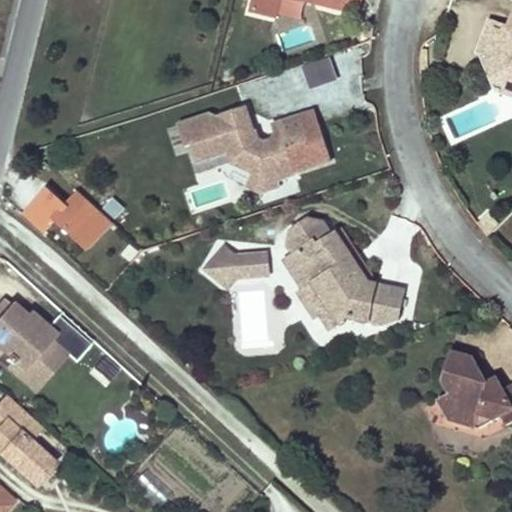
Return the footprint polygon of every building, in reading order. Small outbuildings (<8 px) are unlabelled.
[(252,0),(249,13),(274,19),(276,12),(300,18),(305,1),(304,0),(252,0)] [(362,0),(304,0),(305,1),(359,14),(362,0)] [(511,28),(505,26),(488,19),(475,52),(482,55),(497,60),(490,80),(511,88),(511,28)] [(497,60),(482,55),(490,80),(497,60)] [(337,78),(330,57),(303,66),(311,87),(337,78)] [(511,88),(490,80),(494,93),(511,99),(511,88)] [(332,161),(318,125),(304,131),(299,118),(273,127),(275,136),(272,144),(263,147),(259,144),(254,133),(248,135),(239,138),(237,132),(246,129),(241,112),(213,122),(205,120),(175,131),(184,155),(190,152),(195,168),(230,156),(233,165),(255,175),(262,179),(276,174),(279,183),(296,177),(295,175),(332,161)] [(318,125),(314,113),(299,118),(304,131),(318,125)] [(248,135),(246,129),(237,132),(239,138),(248,135)] [(281,189),(279,183),(276,174),(262,179),(255,175),(248,189),(263,196),(281,189)] [(0,197),(8,204),(16,196),(25,188),(15,179),(0,195),(0,197)] [(112,217),(80,188),(63,206),(44,189),(21,216),(40,233),(52,220),(84,248),(112,217)] [(323,313),(334,329),(351,316),(381,325),(400,318),(405,296),(382,289),(372,286),(364,273),(359,275),(351,264),(356,261),(339,236),(334,237),(326,224),(313,221),(294,232),(291,246),(299,255),(289,261),(309,291),(318,286),(332,307),(323,313)] [(346,232),(339,236),(356,261),(351,264),(359,275),(364,273),(372,286),(382,289),(346,232)] [(240,258),(229,249),(220,260),(222,281),(243,278),(240,258)] [(270,255),(240,258),(243,278),(272,275),(270,255)] [(220,260),(210,271),(222,281),(220,260)] [(222,281),(233,291),(243,278),(222,281)] [(309,291),(305,294),(320,316),(323,313),(332,307),(318,286),(309,291)] [(0,319),(11,307),(5,301),(0,306),(0,319)] [(0,351),(2,350),(24,369),(31,361),(47,375),(66,353),(50,339),(54,335),(30,314),(26,318),(12,305),(11,307),(0,319),(0,351)] [(510,425),(511,423),(511,385),(506,389),(500,376),(497,377),(489,382),(479,379),(482,372),(483,369),(472,366),(476,356),(454,350),(446,378),(453,392),(440,399),(452,420),(477,427),(480,414),(497,420),(505,415),(510,425)] [(113,382),(121,368),(102,358),(95,372),(113,382)] [(34,390),(47,375),(31,361),(24,369),(18,376),(34,390)] [(489,382),(497,377),(482,372),(479,379),(489,382)] [(29,416),(7,396),(0,404),(0,418),(4,422),(0,426),(0,453),(35,485),(49,469),(11,435),(29,416)] [(480,414),(477,427),(482,429),(497,420),(480,414)] [(148,470),(138,479),(162,502),(172,492),(148,470)] [(0,511),(9,511),(18,502),(0,486),(0,511)]
